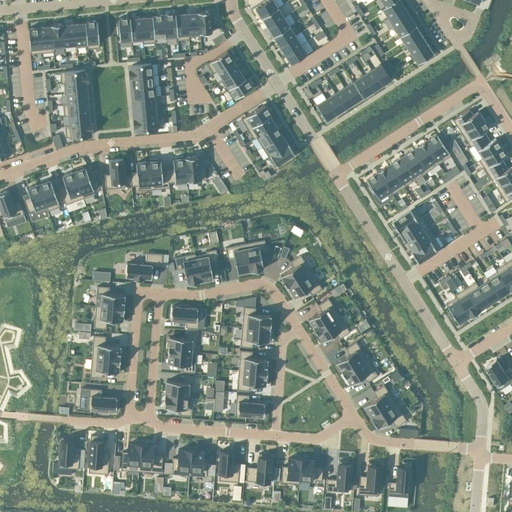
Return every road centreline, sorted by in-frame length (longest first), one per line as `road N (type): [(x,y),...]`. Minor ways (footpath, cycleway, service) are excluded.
road 1 (residential): [(276,82),(194,136),(83,146),(0,177)]
road 2 (residential): [(335,174),(456,363)]
road 3 (residential): [(335,174),(481,82)]
road 4 (residential): [(298,330),(266,285),(159,292)]
road 5 (residential): [(159,292),(138,291),(128,418)]
road 6 (residential): [(351,422),(373,441),(480,449)]
road 7 (residential): [(149,420),(159,292)]
road 8 (residential): [(149,420),(274,436)]
